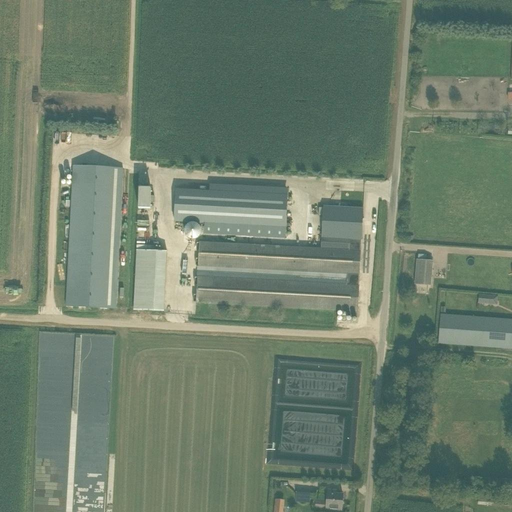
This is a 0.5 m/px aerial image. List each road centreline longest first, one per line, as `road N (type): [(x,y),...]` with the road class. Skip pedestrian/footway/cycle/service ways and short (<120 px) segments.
road 1 (unclassified): [(365,511),(407,0)]
road 2 (unknown): [(0,316),(380,334)]
